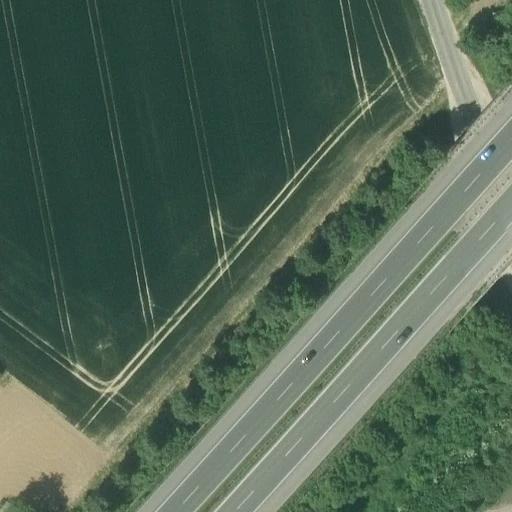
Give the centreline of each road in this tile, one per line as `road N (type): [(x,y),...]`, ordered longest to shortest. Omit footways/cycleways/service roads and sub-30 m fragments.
road 1 (motorway): [(511,133),(173,511)]
road 2 (motorway): [(234,511),(511,200)]
road 3 (secondary): [(431,0),(511,245)]
